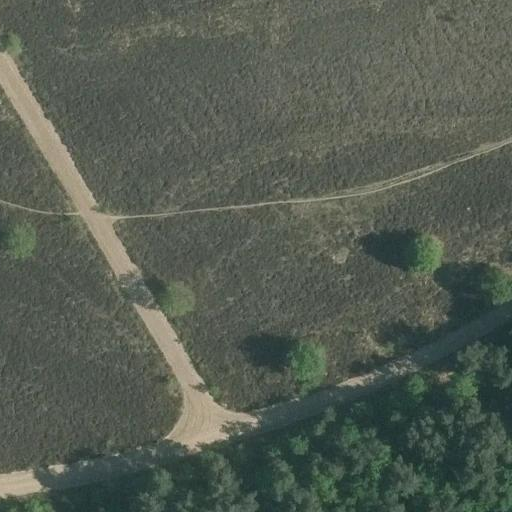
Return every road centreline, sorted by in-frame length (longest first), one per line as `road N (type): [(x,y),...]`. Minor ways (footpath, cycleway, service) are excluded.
road 1 (track): [(511,311),(224,437),(0,483)]
road 2 (track): [(224,437),(0,53)]
